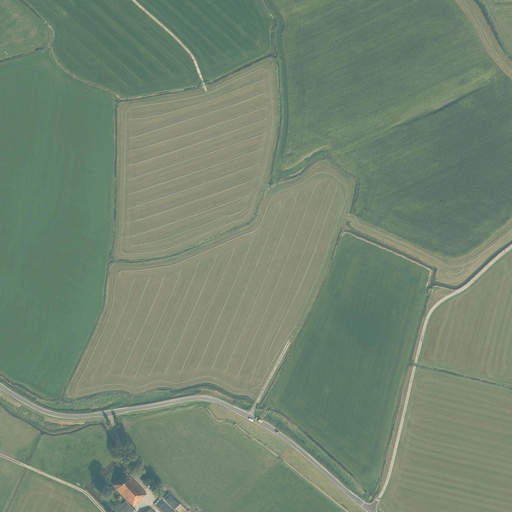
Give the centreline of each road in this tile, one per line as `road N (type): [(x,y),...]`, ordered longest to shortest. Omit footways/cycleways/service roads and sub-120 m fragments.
road 1 (tertiary): [(371,511),(297,449),(216,402),(68,418),(0,389)]
road 2 (track): [(133,0),(191,54),(205,90),(281,58)]
road 3 (track): [(104,511),(83,491),(0,454)]
